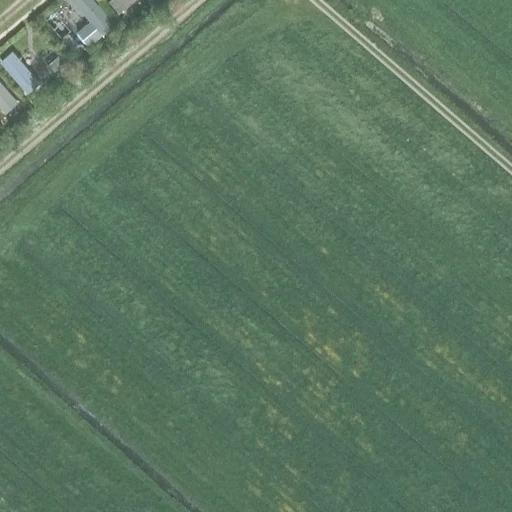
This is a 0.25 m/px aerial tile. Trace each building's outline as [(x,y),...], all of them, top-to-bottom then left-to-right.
[(93,0),(72,0),(90,21),(78,31),(90,45),(102,35),(114,25),(93,0)] [(63,42),(70,50),(76,44),(69,36),(63,42)] [(16,45),(2,56),(30,90),(43,79),(16,45)] [(68,69),(60,59),(48,68),(57,78),(68,69)] [(0,105),(6,112),(18,101),(0,82),(0,105)]
